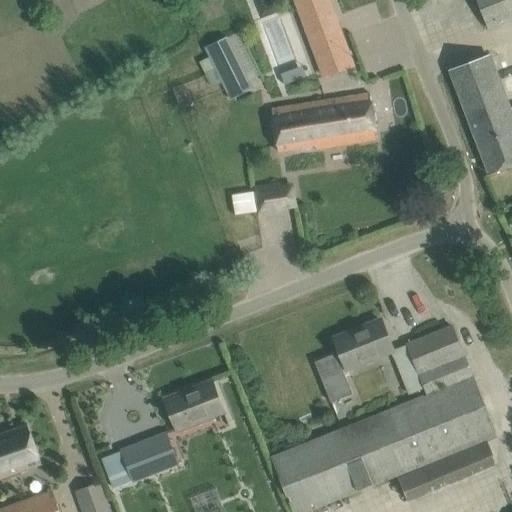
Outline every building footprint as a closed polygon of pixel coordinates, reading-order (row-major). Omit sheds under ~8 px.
[(300,0),(319,50),(344,40),(329,0),(300,0)] [(511,0),(477,0),(489,29),(511,19),(511,0)] [(229,37),(206,49),(231,100),(254,88),(229,37)] [(490,174),(509,167),(511,166),(511,108),(511,109),(491,56),(451,71),(490,174)] [(378,139),(370,93),(272,109),(279,151),(315,145),(317,148),(378,139)] [(260,212),(285,208),(281,183),(256,187),(260,212)] [(394,350),(393,350),(383,323),(357,333),(356,330),(336,338),(341,351),(315,361),(323,380),(332,402),(353,393),(344,370),(393,350),(394,350)] [(394,350),(393,350),(410,394),(426,388),(429,395),(273,457),(295,511),(303,511),(496,435),(453,326),(393,350),(394,350)] [(224,411),(221,403),(213,384),(187,394),(186,391),(167,399),(178,429),(224,411)] [(0,479),(42,464),(35,443),(28,424),(0,434),(0,479)] [(112,487),(133,480),(179,463),(168,432),(101,457),(112,487)] [(76,488),(83,511),(113,511),(104,479),(76,488)] [(60,511),(54,491),(4,509),(4,511),(60,511)]
